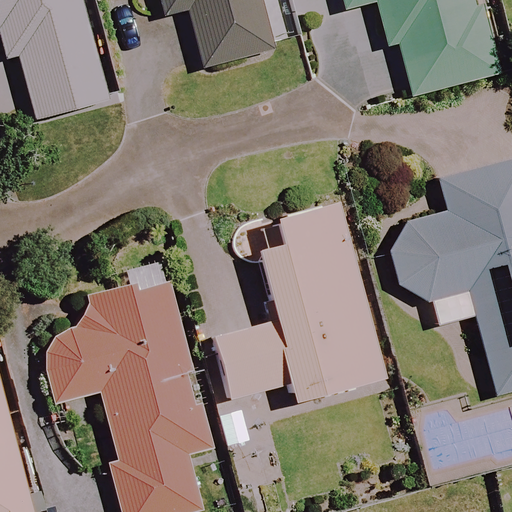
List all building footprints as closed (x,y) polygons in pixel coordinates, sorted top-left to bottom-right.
[(0,0),(0,57),(1,62),(12,59),(29,124),(102,105),(74,0),(0,0)] [(196,72),(286,50),(273,0),(152,0),(158,19),(182,13),(196,72)] [(496,77),(472,0),(336,0),(341,15),(370,7),(383,52),(392,49),(408,103),(496,77)] [(511,393),(511,163),(434,185),(442,217),(408,226),(385,251),(395,288),(418,307),(463,295),(491,399),(511,393)] [(380,384),(334,210),(272,226),(279,251),(254,258),(272,324),(208,341),(225,405),(283,389),(288,408),(380,384)] [(84,329),(52,338),(38,364),(50,409),(93,397),(113,470),(103,473),(114,511),(199,511),(184,457),(209,449),(164,291),(125,302),(121,289),(76,302),(84,329)] [(0,511),(26,511),(0,405),(0,511)]
